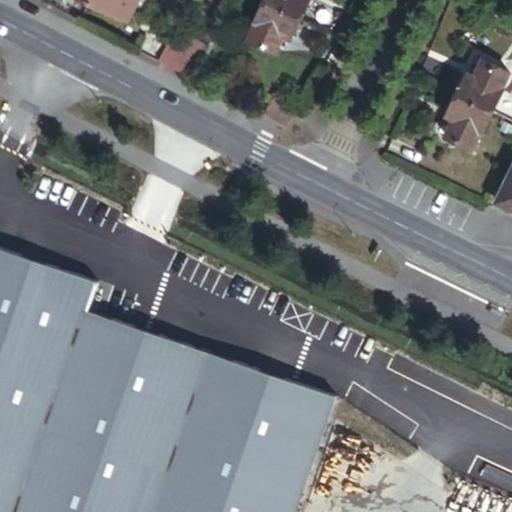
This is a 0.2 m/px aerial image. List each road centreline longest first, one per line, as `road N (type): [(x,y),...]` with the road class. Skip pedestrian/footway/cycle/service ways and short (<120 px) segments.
road 1 (secondary): [(0,23),(320,188)]
road 2 (secondary): [(320,188),(511,280)]
road 3 (residential): [(404,0),(320,188)]
